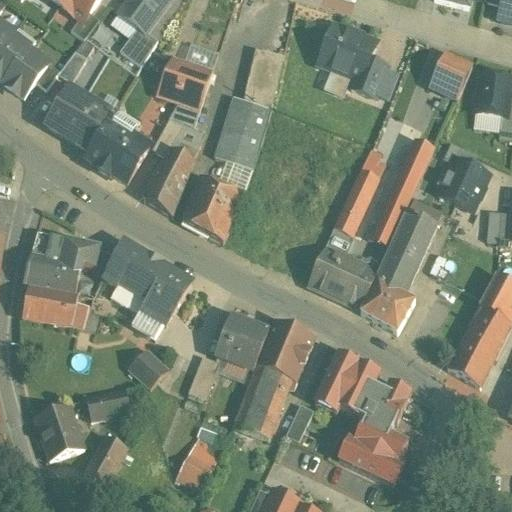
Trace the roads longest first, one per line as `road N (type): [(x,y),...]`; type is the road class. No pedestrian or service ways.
road 1 (residential): [(405,368),(250,289),(46,169)]
road 2 (residential): [(46,169),(9,299),(7,365),(50,511)]
road 3 (residential): [(327,0),(511,55)]
road 4 (residential): [(511,448),(405,368)]
